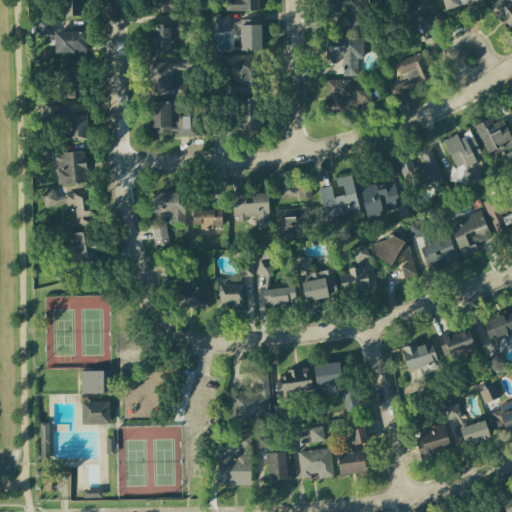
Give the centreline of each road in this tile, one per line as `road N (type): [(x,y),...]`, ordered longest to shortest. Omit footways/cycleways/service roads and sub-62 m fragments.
road 1 (residential): [(511,269),(366,323),(203,345),(166,332),(141,272)]
road 2 (residential): [(511,65),(427,116),(359,139),(251,158),(120,163)]
road 3 (residential): [(115,0),(120,163),(141,272)]
road 4 (residential): [(311,511),(399,500),(511,465)]
road 5 (residential): [(366,323),(406,498)]
road 6 (residential): [(499,75),(478,41),(448,44),(469,92)]
